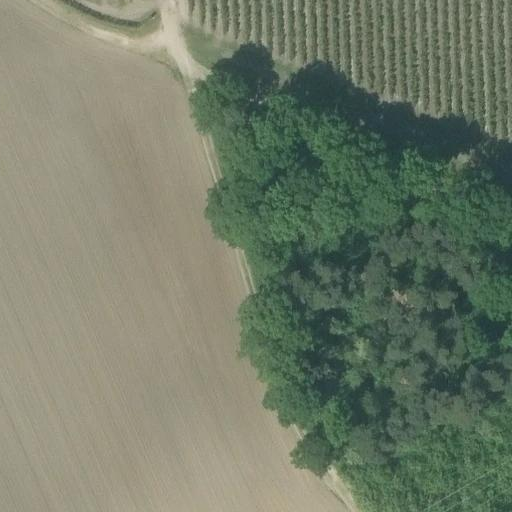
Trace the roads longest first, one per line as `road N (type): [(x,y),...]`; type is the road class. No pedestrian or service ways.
road 1 (track): [(353,511),(283,436),(170,50)]
road 2 (track): [(511,199),(170,50)]
